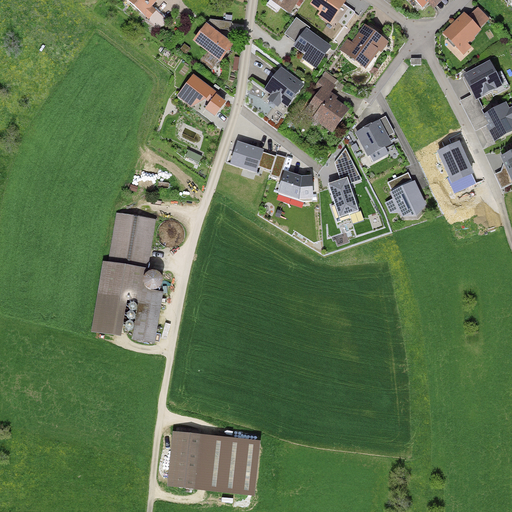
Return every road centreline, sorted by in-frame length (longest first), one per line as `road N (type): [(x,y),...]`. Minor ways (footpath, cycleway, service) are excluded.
road 1 (residential): [(179,300),(253,0)]
road 2 (track): [(148,511),(179,300)]
road 3 (residential): [(419,32),(495,185)]
